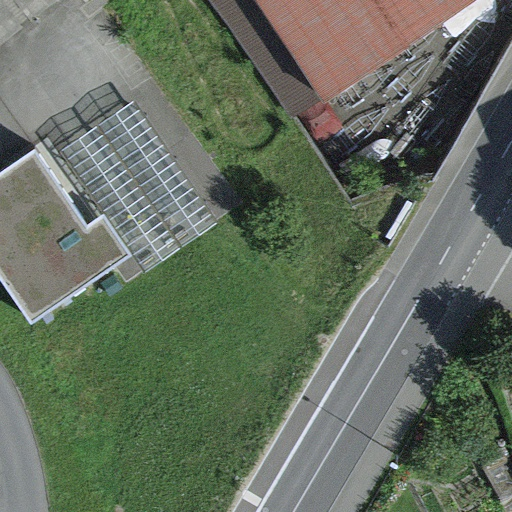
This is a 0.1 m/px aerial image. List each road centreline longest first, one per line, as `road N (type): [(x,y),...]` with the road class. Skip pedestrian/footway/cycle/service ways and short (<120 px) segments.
road 1 (motorway): [(351,511),(150,192),(13,0)]
road 2 (primary): [(471,511),(242,135),(141,0)]
road 3 (motorway): [(0,198),(190,511)]
road 4 (unclassified): [(474,201),(292,511)]
